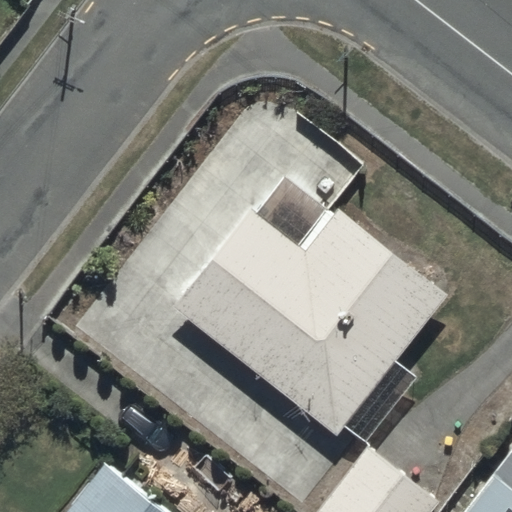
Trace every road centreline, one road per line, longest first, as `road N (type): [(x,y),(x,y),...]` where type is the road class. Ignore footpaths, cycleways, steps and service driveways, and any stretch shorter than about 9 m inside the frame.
road 1 (residential): [(0,210),(168,0)]
road 2 (unclassified): [(412,0),(511,76)]
